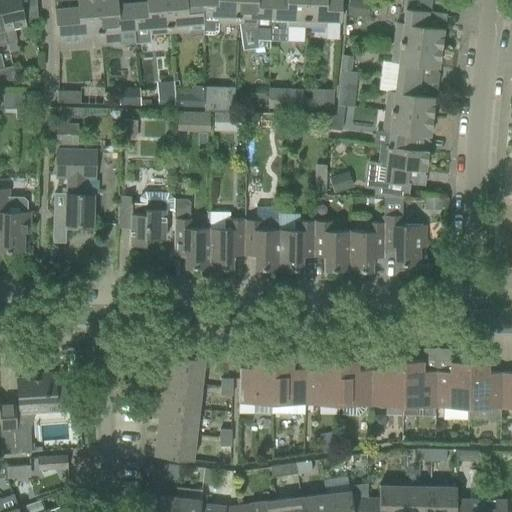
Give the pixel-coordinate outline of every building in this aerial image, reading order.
[(14,29),(38,23),(36,3),(22,6),(20,0),(0,0),(0,11),(7,44),(8,44),(10,53),(18,51),(16,42),(17,42),(14,29)] [(76,0),(77,7),(54,9),(56,35),(65,34),(80,33),(80,40),(81,48),(101,46),(100,39),(97,0),(76,0)] [(117,0),(97,0),(100,39),(101,46),(121,45),(120,37),(120,30),(134,29),(132,6),(118,7),(117,0)] [(146,0),(146,5),(132,6),(134,29),(135,29),(136,44),(151,42),(150,34),(169,33),(166,0),(146,0)] [(166,0),(169,33),(188,31),(188,24),(202,23),(202,15),(201,15),(202,0),(166,0)] [(201,30),(201,35),(213,35),(218,31),(218,23),(231,24),(236,24),(237,0),(202,0),(201,15),(202,15),(202,23),(201,30)] [(237,0),(236,24),(256,25),(258,40),(270,41),(271,0),(237,0)] [(286,26),(305,27),(306,0),(271,0),(270,41),(285,41),(286,26)] [(306,0),(305,27),(305,37),(306,27),(325,27),(326,20),(341,21),(341,18),(341,0),(306,0)] [(368,19),(370,1),(362,0),(348,0),(346,16),(368,19)] [(431,0),(405,0),(401,23),(396,23),(394,43),(441,48),(443,29),(429,27),(431,0)] [(441,48),(394,43),(391,63),(398,63),(397,78),(419,81),(421,66),(438,68),(441,48)] [(342,55),(341,71),(351,72),(353,56),(342,55)] [(0,81),(16,81),(13,66),(0,69),(0,81)] [(341,71),(339,88),(355,89),(356,73),(351,72),(341,71)] [(388,91),(385,111),(432,117),(434,97),(418,95),(419,81),(397,78),(395,92),(388,91)] [(191,86),(190,106),(204,106),(203,86),(191,86)] [(234,87),(203,86),(204,106),(204,111),(234,112),(234,87)] [(139,88),(119,88),(120,104),(141,105),(139,88)] [(302,109),(303,99),(303,90),(269,89),(268,107),(302,109)] [(303,99),(302,109),(333,110),(334,90),(312,89),(312,99),(303,99)] [(15,91),(3,92),(3,109),(15,108),(15,91)] [(57,91),(57,103),(77,103),(77,92),(57,91)] [(174,91),(158,91),(159,105),(175,106),(174,91)] [(250,91),(249,106),(265,106),(266,92),(250,91)] [(177,110),(177,129),(193,130),(193,111),(191,111),(177,110)] [(390,132),(388,146),(411,149),(411,148),(410,149),(412,135),(429,137),(432,117),(385,111),(383,131),(390,132)] [(214,113),(213,130),(223,131),(224,114),(214,113)] [(57,124),(56,145),(78,145),(78,124),(57,124)] [(369,164),(366,188),(369,189),(379,190),(378,196),(408,196),(412,169),(425,171),(427,151),(411,148),(411,149),(388,146),(381,145),(378,165),(372,164),(369,164)] [(57,151),(56,177),(67,177),(66,196),(66,224),(76,225),(92,225),(92,205),(92,194),(83,194),(84,178),(94,178),(95,152),(77,151),(57,151)] [(350,172),(331,178),(335,193),(355,187),(350,172)] [(317,184),(317,195),(326,195),(326,184),(317,184)] [(24,198),(8,197),(8,189),(0,188),(0,251),(23,252),(23,234),(29,234),(30,212),(27,212),(28,201),(24,198)] [(139,199),(139,203),(131,203),(130,225),(129,245),(145,245),(146,239),(165,239),(165,219),(166,212),(174,212),(174,199),(167,194),(145,194),(139,199)] [(425,197),(424,210),(442,210),(442,197),(425,197)] [(185,268),(209,268),(209,228),(194,228),(194,219),(190,219),(190,202),(187,199),(174,199),(174,212),(173,254),(174,254),(174,248),(185,248),(185,268)] [(244,220),(244,249),(255,249),(255,269),(279,270),(279,230),(279,213),(279,206),(256,206),(256,220),(244,220)] [(211,212),(210,228),(209,228),(209,268),(232,269),(232,249),(244,249),(244,220),(230,219),(230,212),(211,212)] [(349,231),(348,271),(371,271),(372,251),(383,252),(383,257),(384,215),(383,215),(383,222),(364,222),(364,231),(349,231)] [(384,215),(383,257),(384,257),(384,244),(395,244),(395,265),(419,265),(419,247),(425,247),(425,225),(405,225),(404,225),(404,215),(384,215)] [(279,230),(279,270),(302,270),(302,250),(314,250),(314,221),(294,221),(294,230),(279,230)] [(325,270),(348,271),(349,231),(334,231),(334,221),(314,221),(314,250),(325,250),(325,270)] [(165,355),(162,380),(201,385),(204,359),(165,355)] [(239,387),(239,402),(239,413),(272,413),(273,358),(254,357),(254,367),(239,367),(239,387)] [(291,403),(305,404),(306,368),(292,368),(292,358),(273,358),(272,413),(291,413),(291,403)] [(305,404),(338,404),(338,359),(319,359),(319,369),(306,368),(305,404)] [(365,405),(370,405),(371,370),(357,369),(357,359),(338,359),(338,404),(339,404),(339,415),(360,415),(365,409),(365,405)] [(370,405),(403,406),(404,360),(384,360),(384,370),(371,370),(370,405)] [(404,360),(403,406),(435,406),(436,371),(422,371),(423,361),(404,360)] [(468,407),(469,362),(450,361),(449,371),(436,371),(435,406),(468,407)] [(469,362),(468,407),(501,408),(501,372),(488,372),(488,362),(469,362)] [(511,372),(501,372),(501,408),(511,407),(511,372)] [(19,412),(44,411),(64,410),(63,396),(66,396),(64,373),(43,375),(43,377),(17,379),(18,399),(19,412)] [(221,387),(231,387),(231,379),(222,378),(221,387)] [(162,380),(160,405),(198,410),(201,385),(162,380)] [(221,395),(231,396),(231,387),(221,387),(221,395)] [(25,453),(25,446),(20,446),(16,447),(16,443),(15,423),(13,403),(0,403),(0,425),(1,448),(2,454),(7,454),(25,453)] [(157,430),(195,435),(198,410),(160,405),(157,430)] [(371,425),(371,435),(379,435),(379,426),(371,425)] [(220,438),(231,438),(231,430),(220,429),(220,438)] [(195,435),(157,430),(154,456),(192,460),(195,435)] [(334,432),(319,434),(321,453),(337,451),(334,432)] [(220,438),(219,446),(231,447),(231,438),(220,438)] [(417,449),(416,461),(431,461),(432,449),(417,449)] [(447,450),(432,449),(431,461),(446,461),(447,450)] [(466,450),(466,461),(478,461),(479,450),(466,450)] [(67,467),(67,456),(55,457),(55,468),(67,467)] [(55,457),(37,458),(37,469),(55,468),(55,457)] [(309,460),(294,462),(295,473),(310,471),(309,460)] [(294,462),(279,464),(270,465),(272,476),(295,473),(294,462)] [(179,465),(168,464),(166,479),(178,481),(179,465)] [(8,477),(32,477),(31,465),(7,465),(8,477)] [(204,468),(203,483),(214,484),(216,470),(204,468)] [(404,511),(405,480),(387,480),(387,484),(378,484),(377,497),(366,497),(365,511),(404,511)] [(405,480),(404,511),(430,511),(431,485),(419,485),(419,481),(409,480),(405,480)] [(349,490),(325,493),(327,511),(365,511),(366,497),(366,484),(348,486),(349,490)] [(431,485),(430,511),(454,511),(455,499),(456,499),(456,486),(431,485)] [(147,511),(173,511),(176,497),(165,495),(165,492),(150,491),(147,511)] [(327,511),(325,493),(298,496),(300,511),(327,511)] [(0,511),(20,511),(14,494),(0,499),(0,511)] [(300,511),(298,496),(273,500),(274,511),(300,511)] [(199,511),(200,503),(198,503),(199,499),(182,497),(176,497),(173,511),(199,511)] [(454,511),(479,511),(480,499),(456,499),(455,499),(454,511)] [(480,499),(479,511),(505,511),(506,500),(480,499)] [(249,504),(238,505),(238,511),(274,511),(273,500),(249,502),(249,504)] [(72,511),(69,502),(46,511),(72,511)] [(200,503),(199,511),(238,511),(238,505),(225,507),(225,506),(200,503)]
